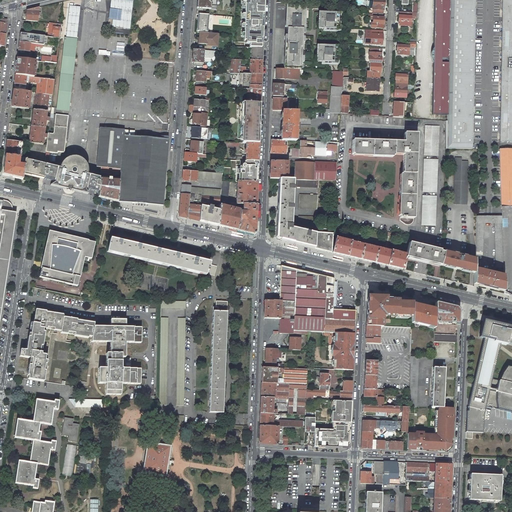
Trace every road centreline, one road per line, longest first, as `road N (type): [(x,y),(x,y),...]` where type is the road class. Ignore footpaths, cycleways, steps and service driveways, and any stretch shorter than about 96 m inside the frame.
road 1 (tertiary): [(260,248),(270,0)]
road 2 (unknown): [(418,230),(421,120),(440,120),(439,220),(426,234)]
road 3 (residential): [(188,0),(170,227)]
road 4 (residential): [(32,194),(0,400)]
road 5 (tertiary): [(253,452),(260,248)]
road 6 (residential): [(364,273),(355,455)]
road 7 (residential): [(458,458),(468,297)]
road 8 (primary): [(170,227),(32,194)]
road 9 (unknown): [(192,310),(171,311),(169,404),(193,414)]
road 10 (residential): [(16,5),(0,136)]
